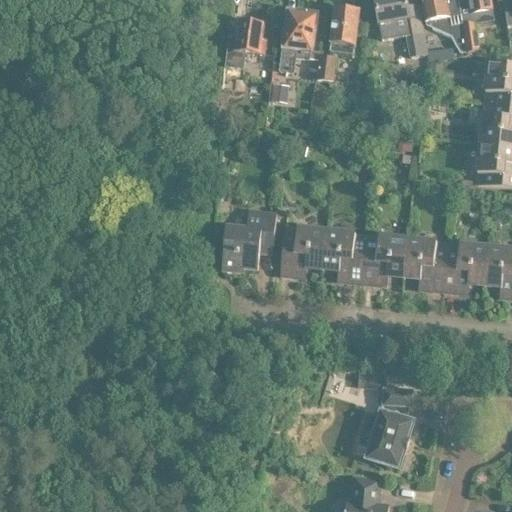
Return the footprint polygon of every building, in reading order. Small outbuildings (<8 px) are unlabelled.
[(404,0),(371,0),(375,26),(375,27),(377,42),(404,38),(408,61),(427,57),(423,37),(421,37),(416,6),(406,8),(404,0)] [(418,0),(424,29),(450,40),(459,56),(465,55),(457,0),(418,0)] [(457,0),(465,55),(479,53),(472,13),(490,11),(488,0),(457,0)] [(511,0),(501,0),(505,28),(511,27),(511,0)] [(353,50),(358,14),(334,11),(329,45),(330,45),(328,61),(319,59),(315,83),(331,85),(335,55),(351,58),(352,50),(353,50)] [(283,35),(278,74),(292,76),(293,63),(308,65),(314,19),(289,15),(286,35),(283,35)] [(227,40),(223,70),(225,70),(234,72),(241,72),(242,70),(244,55),(262,58),(264,44),(260,43),(263,26),(239,23),(239,26),(237,41),(227,40)] [(451,51),(438,52),(440,63),(452,61),(451,51)] [(485,105),(511,107),(511,67),(508,67),(510,55),(468,57),(471,63),(487,65),(484,94),(486,94),(485,105)] [(270,87),(268,104),(276,105),(278,88),(270,87)] [(315,90),(314,93),(312,110),(320,111),(321,107),(322,107),(323,100),(322,100),(323,92),(315,90)] [(481,117),(478,145),(511,148),(511,107),(485,105),(484,117),(481,117)] [(306,159),(308,143),(294,142),(293,159),(306,159)] [(511,148),(478,145),(474,184),(460,182),(459,191),(476,193),(476,187),(511,190),(511,148)] [(353,160),(366,161),(367,151),(354,149),(353,160)] [(411,159),(398,157),(397,165),(410,167),(411,159)] [(463,202),(467,199),(467,193),(458,192),(457,201),(463,202)] [(509,217),(510,212),(507,208),(502,208),(498,211),(498,216),(500,220),(505,220),(509,217)] [(224,229),(219,272),(241,275),(242,269),(255,271),(258,247),(271,249),(275,217),(248,213),(246,231),(224,229)] [(295,231),(283,230),(277,278),(290,280),(292,268),(320,271),(324,232),(295,229),(295,231)] [(355,235),(324,232),(320,271),(348,275),(347,286),(359,287),(364,239),(355,238),(355,235)] [(377,240),(364,239),(359,287),(371,288),(373,277),(401,280),(405,241),(377,238),(377,240)] [(405,241),(401,280),(429,283),(427,294),(440,296),(445,248),(434,247),(435,244),(405,241)] [(458,249),(445,248),(440,296),(453,297),(454,286),(482,289),(487,250),(458,246),(458,249)] [(511,252),(487,250),(482,289),(510,292),(509,302),(511,302),(511,252)] [(360,370),(359,386),(387,387),(388,371),(360,370)] [(370,445),(365,461),(397,471),(411,424),(404,422),(408,408),(409,394),(383,392),(382,405),(374,431),(370,430),(367,431),(364,433),(363,437),(363,441),(366,443),(370,445)] [(343,511),(386,511),(387,509),(372,507),(373,501),(375,501),(377,483),(352,480),(349,504),(345,504),(343,511)]
